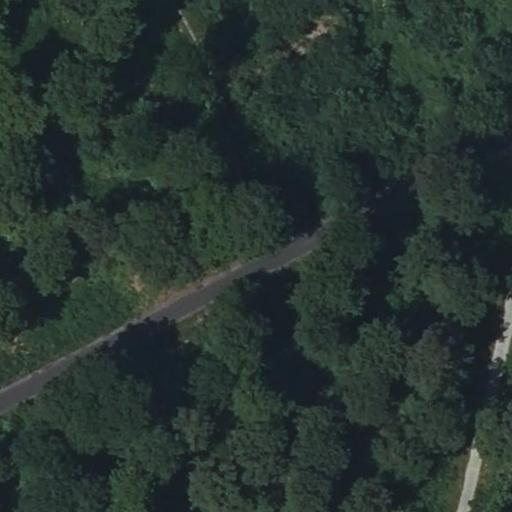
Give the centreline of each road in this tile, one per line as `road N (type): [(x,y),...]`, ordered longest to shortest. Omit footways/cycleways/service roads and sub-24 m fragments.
road 1 (unclassified): [(511,133),(0,404)]
road 2 (track): [(173,0),(300,245)]
road 3 (track): [(511,320),(465,511)]
